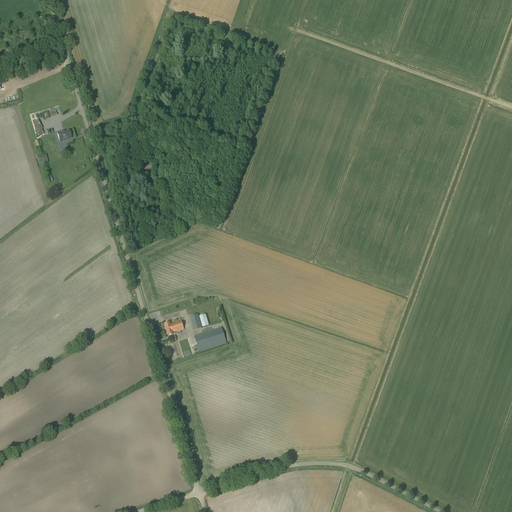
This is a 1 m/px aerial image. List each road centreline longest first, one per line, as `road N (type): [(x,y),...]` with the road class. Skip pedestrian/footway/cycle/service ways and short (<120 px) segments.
road 1 (unclassified): [(198,493),(48,0)]
road 2 (unclassified): [(439,511),(349,466),(320,462),(198,493)]
